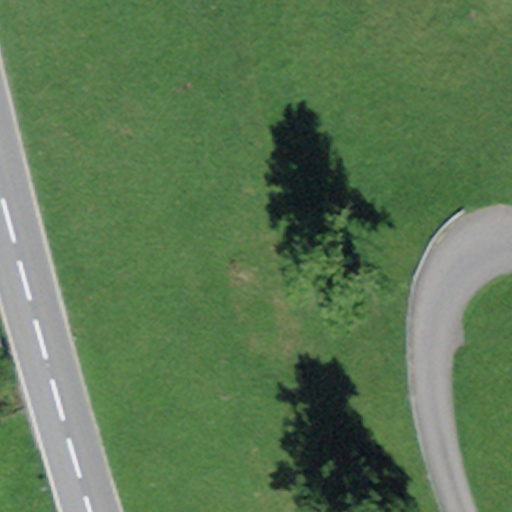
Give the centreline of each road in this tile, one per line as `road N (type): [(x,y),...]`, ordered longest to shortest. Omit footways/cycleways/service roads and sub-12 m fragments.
road 1 (secondary): [(0,185),(99,511)]
road 2 (unclassified): [(511,239),(479,245),(458,260),(432,315),(432,396),(462,511)]
